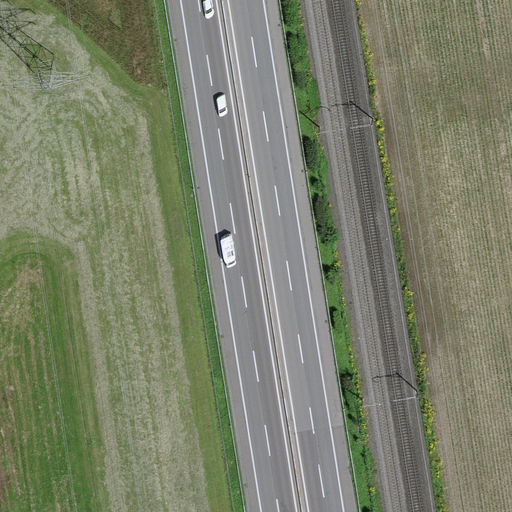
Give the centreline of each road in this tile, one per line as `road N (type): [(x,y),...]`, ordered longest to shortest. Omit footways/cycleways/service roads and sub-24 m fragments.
road 1 (motorway): [(199,0),(279,511)]
road 2 (motorway): [(326,511),(246,0)]
